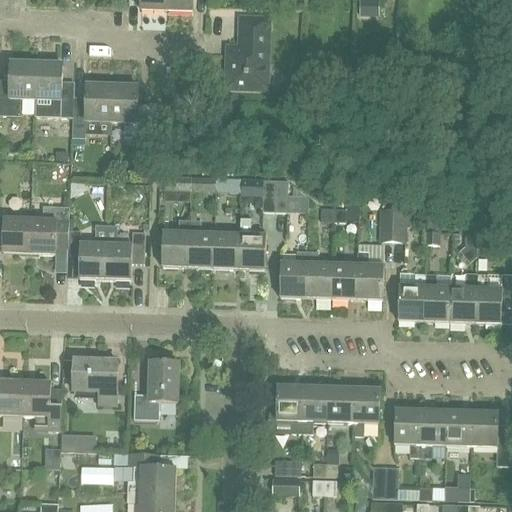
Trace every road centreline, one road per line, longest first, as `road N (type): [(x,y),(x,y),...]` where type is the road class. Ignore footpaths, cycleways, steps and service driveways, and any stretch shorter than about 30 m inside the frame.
road 1 (residential): [(474,353),(384,348),(373,332),(229,330)]
road 2 (residential): [(229,330),(0,324)]
road 3 (residential): [(196,45),(129,43),(104,29),(30,25),(5,12)]
road 4 (residential): [(223,511),(229,330)]
